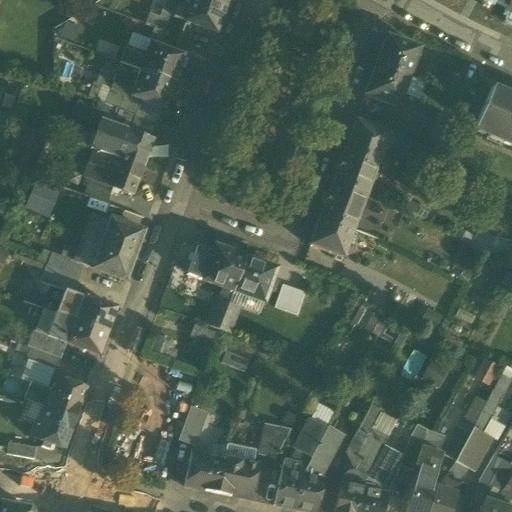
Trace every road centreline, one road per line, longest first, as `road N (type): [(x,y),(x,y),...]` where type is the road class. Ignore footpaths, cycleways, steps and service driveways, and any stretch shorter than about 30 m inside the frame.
road 1 (residential): [(382,0),(292,230),(274,233),(176,199)]
road 2 (residential): [(176,199),(70,493)]
road 3 (residential): [(253,0),(176,199)]
road 4 (residential): [(397,0),(511,57)]
